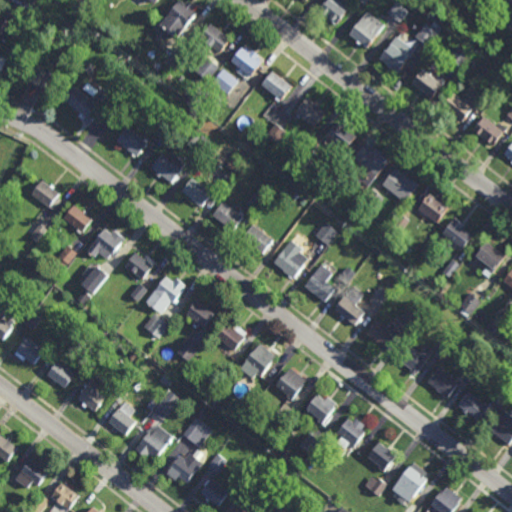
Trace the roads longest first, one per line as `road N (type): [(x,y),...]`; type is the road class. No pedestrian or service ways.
road 1 (residential): [(511,495),(30,124),(0,110)]
road 2 (residential): [(511,207),(244,0)]
road 3 (residential): [(163,511),(0,385)]
